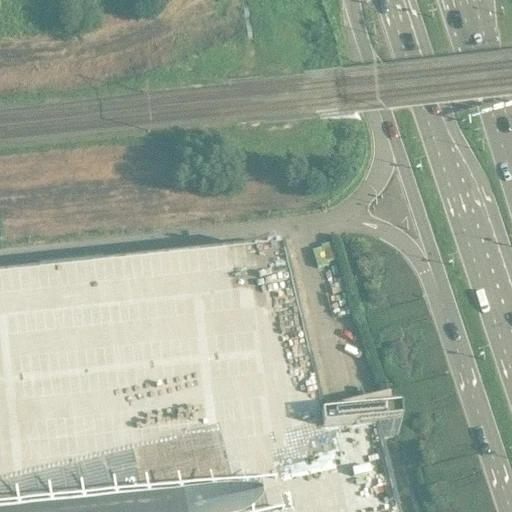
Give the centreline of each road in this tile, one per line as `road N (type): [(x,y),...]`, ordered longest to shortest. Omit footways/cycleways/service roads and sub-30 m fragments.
road 1 (secondary): [(351,0),(511,509)]
road 2 (secondary): [(393,0),(511,354)]
road 3 (unknown): [(0,361),(239,335),(264,401)]
road 4 (unknown): [(0,500),(276,457)]
road 5 (unknown): [(0,426),(264,401)]
road 6 (unknown): [(239,335),(228,306),(188,290),(0,311)]
road 7 (secondary): [(511,139),(465,0)]
